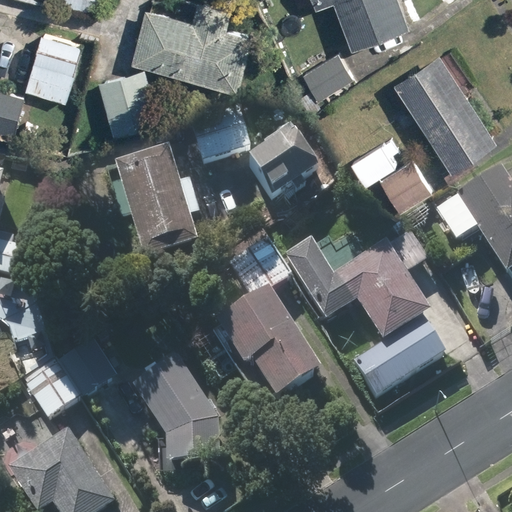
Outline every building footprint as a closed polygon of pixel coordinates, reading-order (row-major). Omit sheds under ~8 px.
[(102,0),(47,0),(47,6),(98,17),(102,0)] [(190,0),(179,0),(175,18),(146,10),(132,63),(241,92),(257,32),(225,24),(228,10),(190,0)] [(308,0),(312,10),(334,3),(350,49),(410,29),(399,0),(308,0)] [(80,45),(39,36),(27,91),(68,100),(80,45)] [(311,108),(356,77),(337,49),(292,80),(311,108)] [(442,55),(397,86),(456,172),(501,141),(442,55)] [(145,67),(98,80),(114,135),(161,122),(145,67)] [(0,128),(17,133),(26,95),(0,88),(0,128)] [(189,131),(199,169),(250,155),(240,118),(189,131)] [(316,174),(288,133),(239,168),(268,208),(316,174)] [(350,166),(363,187),(401,165),(388,143),(350,166)] [(189,188),(177,192),(167,153),(112,168),(140,270),(195,255),(187,228),(199,225),(189,188)] [(400,215),(437,192),(419,164),(383,187),(400,215)] [(511,195),(498,173),(453,202),(502,281),(511,274),(511,195)] [(308,246),(281,262),(321,330),(353,311),(376,349),(353,363),(377,403),(446,362),(423,323),(426,321),(402,280),(425,267),(405,234),(327,280),(308,246)] [(225,267),(250,309),(212,332),(264,419),(317,387),(265,300),(292,284),(266,241),(225,267)] [(29,251),(0,245),(0,279),(23,284),(29,251)] [(54,364),(78,406),(117,384),(93,341),(54,364)] [(78,406),(54,364),(21,383),(45,426),(78,406)] [(215,428),(174,364),(129,392),(162,443),(162,470),(215,471),(215,428)] [(0,477),(0,493),(11,511),(113,511),(66,436),(0,477)]
